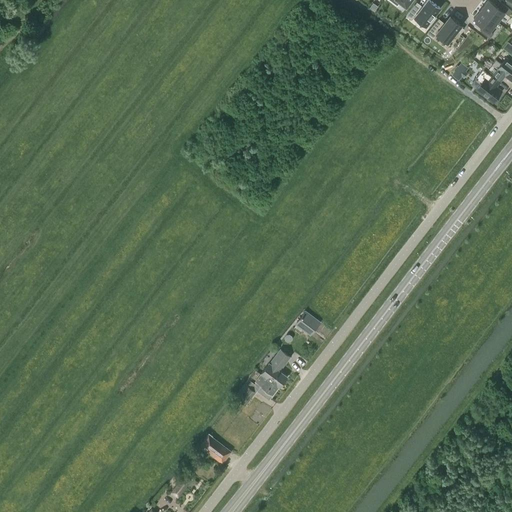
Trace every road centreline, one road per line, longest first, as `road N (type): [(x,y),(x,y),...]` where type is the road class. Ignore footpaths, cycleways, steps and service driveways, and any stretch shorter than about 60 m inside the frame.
road 1 (unclassified): [(204,511),(511,113)]
road 2 (primary): [(227,511),(511,149)]
